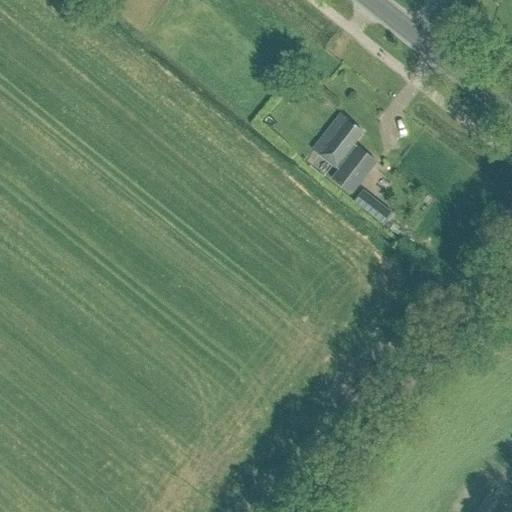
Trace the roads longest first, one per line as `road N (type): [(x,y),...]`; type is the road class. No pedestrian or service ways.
road 1 (track): [(511,255),(307,511)]
road 2 (primary): [(511,113),(369,0)]
